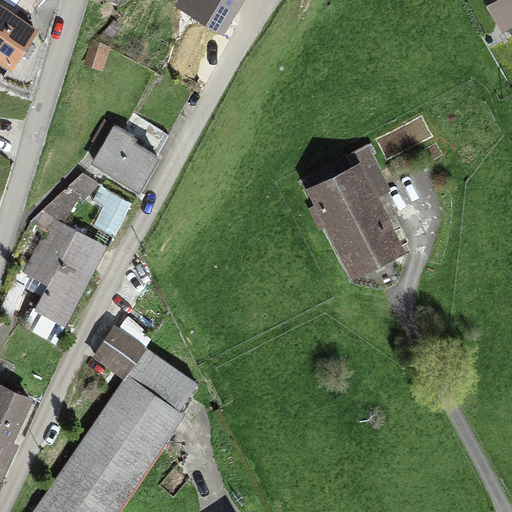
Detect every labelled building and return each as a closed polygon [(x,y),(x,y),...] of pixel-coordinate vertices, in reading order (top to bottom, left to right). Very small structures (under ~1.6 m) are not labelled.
[(180,0),(177,6),(222,36),(245,0),(180,0)] [(511,0),(487,0),(505,31),(511,26),(511,0)] [(37,33),(0,6),(0,66),(8,72),(37,33)] [(112,130),(92,168),(141,194),(161,156),(112,130)] [(360,167),(308,193),(351,280),(403,255),(360,167)] [(68,326),(102,250),(56,230),(90,188),(77,180),(35,219),(46,225),(24,275),(46,285),(34,311),(68,326)] [(145,351),(35,511),(107,511),(194,384),(145,351)] [(0,473),(31,405),(0,391),(0,473)]
